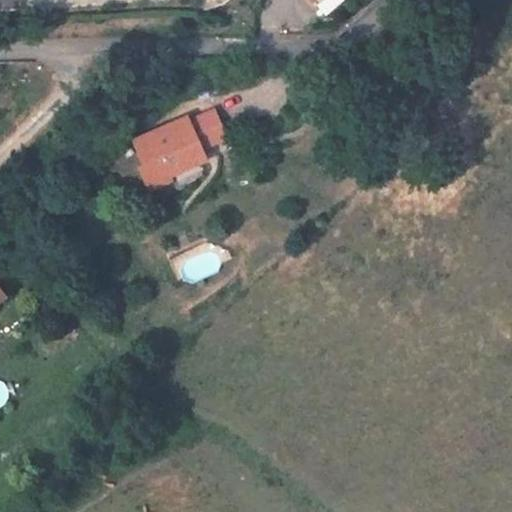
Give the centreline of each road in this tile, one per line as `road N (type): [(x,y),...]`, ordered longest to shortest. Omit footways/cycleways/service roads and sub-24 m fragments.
road 1 (residential): [(0,51),(329,49),(400,0)]
road 2 (unknown): [(96,51),(0,158)]
